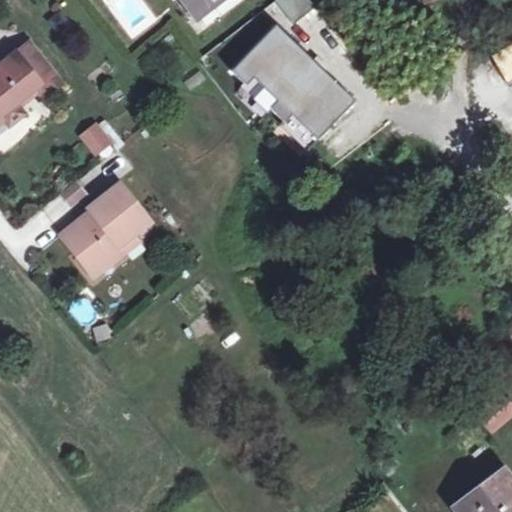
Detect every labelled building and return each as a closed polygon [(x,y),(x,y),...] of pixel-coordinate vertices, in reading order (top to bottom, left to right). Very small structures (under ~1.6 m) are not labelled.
[(310,6),(305,0),(274,0),(290,21),(310,6)] [(269,25),(228,70),(284,120),(279,125),(307,150),(352,99),(269,25)] [(0,128),(21,111),(13,101),(40,79),(49,89),(62,77),(31,38),(0,64),(0,128)] [(95,120),(75,134),(92,158),(112,144),(95,120)] [(70,208),(86,196),(74,181),(58,192),(70,208)] [(116,244),(130,233),(146,220),(117,185),(88,208),(92,213),(61,237),(92,275),(122,251),(116,244)] [(116,244),(122,251),(136,239),(130,233),(116,244)] [(80,295),(66,307),(85,329),(100,316),(80,295)] [(511,406),(496,391),(471,416),(490,435),(511,413),(511,406)] [(462,511),(511,511),(511,487),(501,474),(459,507),(462,511)]
